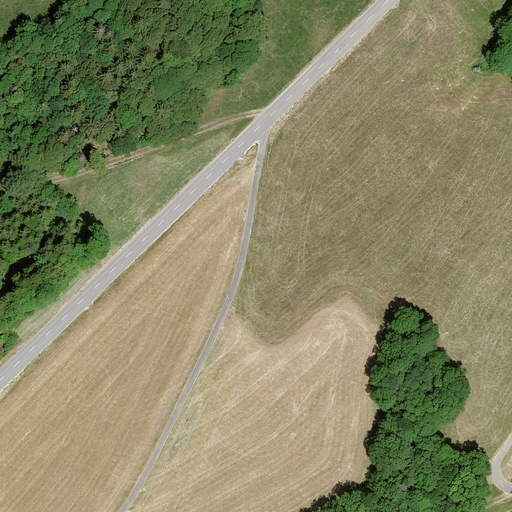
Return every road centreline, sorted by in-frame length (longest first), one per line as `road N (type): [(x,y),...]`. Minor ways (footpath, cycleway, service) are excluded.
road 1 (tertiary): [(389,0),(0,380)]
road 2 (track): [(122,511),(233,289),(267,120)]
road 3 (track): [(0,196),(247,114),(267,120)]
